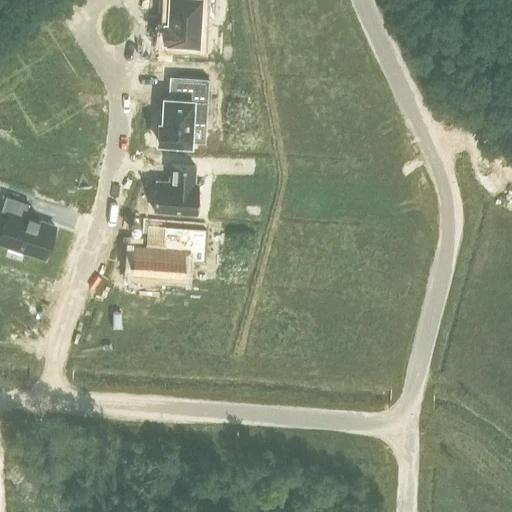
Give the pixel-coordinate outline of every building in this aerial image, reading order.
[(164,22),(164,39),(168,39),(168,41),(198,42),(199,15),(213,16),(214,0),(170,0),(169,14),(169,15),(169,19),(169,20),(169,22),(164,22)] [(295,0),(309,29),(320,54),(303,62),(308,72),(342,75),(344,47),(338,47),(333,36),(342,32),(327,0),(295,0)] [(0,91),(2,94),(15,86),(27,78),(40,100),(45,97),(58,117),(82,102),(70,83),(74,80),(63,62),(59,65),(51,53),(34,64),(23,47),(0,61),(0,91)] [(159,122),(158,141),(190,142),(190,140),(191,120),(206,121),(209,78),(177,76),(175,97),(168,97),(164,97),(163,111),(163,122),(160,122),(159,122)] [(10,133),(5,148),(19,153),(10,179),(26,185),(30,172),(52,180),(67,185),(75,163),(64,159),(60,157),(62,151),(10,133)] [(155,179),(153,210),(196,213),(198,182),(194,182),(195,165),(171,163),(170,176),(172,176),(172,180),(155,179)] [(9,212),(0,236),(0,241),(44,257),(55,226),(24,215),(29,202),(6,194),(1,209),(9,212)] [(133,245),(131,272),(144,272),(143,276),(160,278),(160,274),(181,275),(182,258),(203,259),(205,227),(163,224),(162,247),(133,245)] [(353,238),(349,292),(393,295),(394,276),(398,277),(400,255),(378,254),(379,240),(353,238)] [(480,298),(476,304),(484,309),(483,310),(511,328),(511,268),(508,266),(500,278),(504,280),(500,285),(497,283),(492,280),(480,298)] [(0,267),(0,341),(11,344),(12,339),(16,340),(20,327),(20,326),(26,327),(31,309),(26,308),(26,305),(30,294),(27,293),(14,289),(19,274),(17,273),(0,267)] [(118,312),(117,331),(121,331),(119,347),(157,350),(160,309),(177,310),(189,311),(190,289),(151,286),(150,299),(123,297),(122,313),(118,312)] [(483,356),(468,379),(507,404),(511,396),(511,350),(504,346),(493,362),(483,356)]
